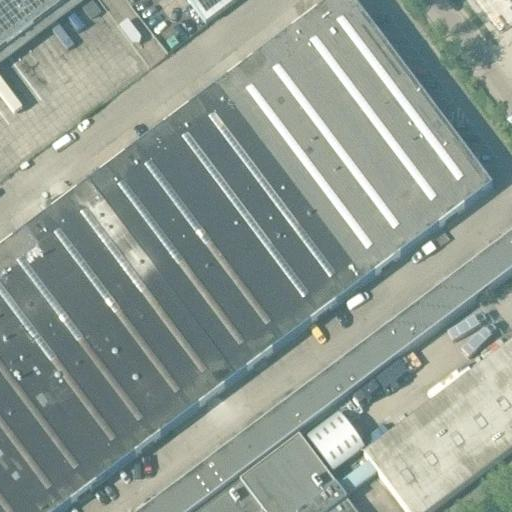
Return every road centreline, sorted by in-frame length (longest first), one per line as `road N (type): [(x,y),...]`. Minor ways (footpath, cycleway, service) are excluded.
road 1 (unclassified): [(105,511),(511,213)]
road 2 (unclassified): [(0,210),(286,0)]
road 3 (unknown): [(511,308),(391,402)]
road 4 (unclassified): [(431,0),(511,107)]
